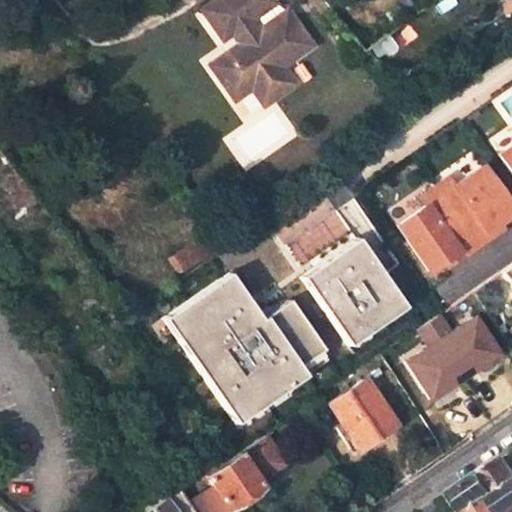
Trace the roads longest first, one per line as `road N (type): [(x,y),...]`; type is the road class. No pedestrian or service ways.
road 1 (unknown): [(511,54),(241,274)]
road 2 (unknown): [(0,336),(25,376),(46,443),(38,511)]
road 3 (residential): [(385,511),(511,425)]
road 4 (unknown): [(178,7),(93,37),(77,31),(51,0)]
